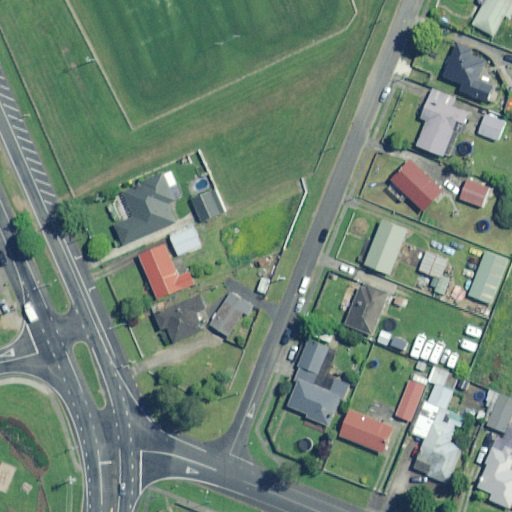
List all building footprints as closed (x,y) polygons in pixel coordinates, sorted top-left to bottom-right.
[(511,0),(485,0),(486,0),(473,26),(494,37),(504,16),(510,19),(511,15),(511,0)] [(487,58),(457,46),(444,77),(463,85),(461,91),(487,102),(493,85),(478,79),(487,58)] [(456,99),(432,90),(421,118),(427,120),(417,146),(444,157),(458,121),(464,124),(469,113),(453,107),(456,99)] [(506,123),(485,115),(478,133),(499,141),(506,123)] [(443,192),(411,160),(391,179),(424,212),(443,192)] [(182,197),(172,172),(142,184),(143,186),(125,193),(135,218),(115,225),(123,246),(178,224),(169,202),(182,197)] [(487,188),(464,181),(458,199),(481,206),(487,188)] [(222,213),(212,190),(193,199),(203,222),(222,213)] [(456,199),(448,197),(444,209),(452,212),(456,199)] [(405,232),(381,223),(373,246),(366,243),(361,256),(367,258),(365,266),(390,275),(405,232)] [(202,246),(194,227),(171,237),(179,256),(202,246)] [(183,289),(166,246),(140,257),(157,299),(183,289)] [(509,260),(486,251),(468,295),(491,304),(509,260)] [(435,290),(439,278),(447,260),(427,252),(419,270),(431,275),(427,286),(435,290)] [(270,281),(262,278),(257,291),(265,294),(270,281)] [(388,294),(362,284),(347,325),(372,335),(388,294)] [(253,306),(232,292),(210,325),(228,337),(244,313),(247,315),(253,306)] [(205,309),(199,296),(154,315),(161,330),(167,328),(173,343),(203,330),(195,313),(205,309)] [(399,331),(380,325),(376,338),(395,343),(399,331)] [(335,350),(308,339),(291,380),(297,383),(288,406),(308,414),(307,417),(329,426),(340,399),(343,400),(350,384),(326,374),(335,350)] [(413,469),(449,486),(464,449),(451,443),(462,417),(446,410),(453,393),(460,377),(434,366),(427,382),(432,384),(425,402),(412,433),(427,439),(413,469)] [(425,386),(409,380),(396,416),(412,421),(425,386)] [(511,417),(511,399),(496,393),(490,407),(493,409),(487,425),(505,433),(511,417)] [(393,428),(350,410),(339,436),(383,453),(393,428)] [(511,467),(511,451),(506,449),(503,454),(491,449),(475,486),(493,494),(490,500),(509,509),(511,502),(511,470),(511,467)]
